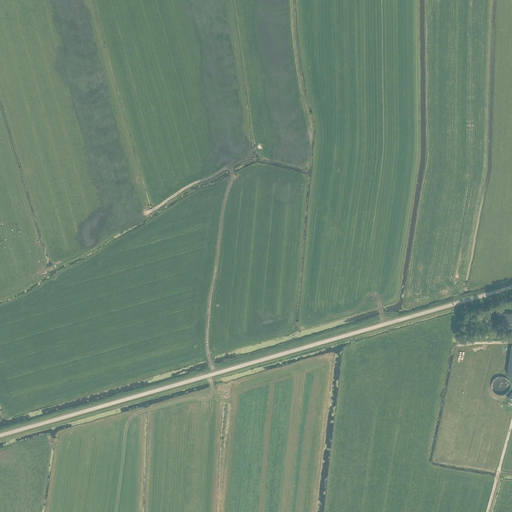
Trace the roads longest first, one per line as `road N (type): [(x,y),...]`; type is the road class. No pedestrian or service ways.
road 1 (unclassified): [(0,437),(511,289)]
road 2 (track): [(214,374),(207,312),(229,164)]
road 3 (track): [(260,147),(147,213)]
